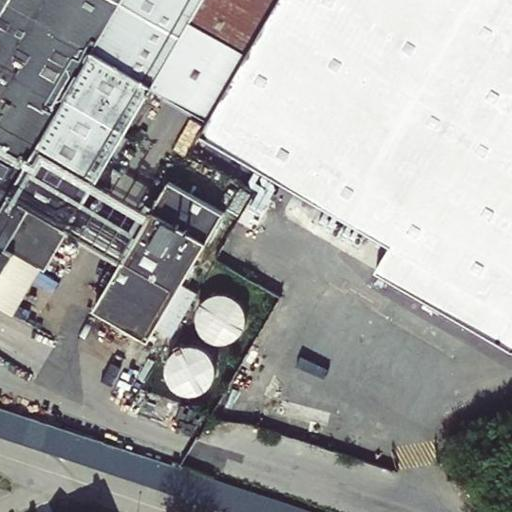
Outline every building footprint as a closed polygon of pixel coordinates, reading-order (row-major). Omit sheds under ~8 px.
[(511,0),(0,0),(0,210),(9,197),(68,230),(95,184),(148,95),(160,102),(200,125),(196,131),(200,134),(293,189),(387,245),(371,273),(509,354),(511,352),(511,0)] [(195,297),(180,288),(237,190),(182,158),(149,216),(121,263),(94,311),(148,343),(155,332),(169,341),(195,297)] [(121,263),(149,216),(95,184),(68,230),(121,263)] [(387,245),(293,189),(284,203),(328,228),(320,243),(371,273),(387,245)] [(320,243),(328,228),(284,203),(277,217),(320,243)] [(216,285),(199,326),(241,343),(258,302),(216,285)] [(179,340),(173,385),(217,391),(223,346),(179,340)] [(0,408),(0,436),(226,511),(307,511),(180,469),(0,408)]
